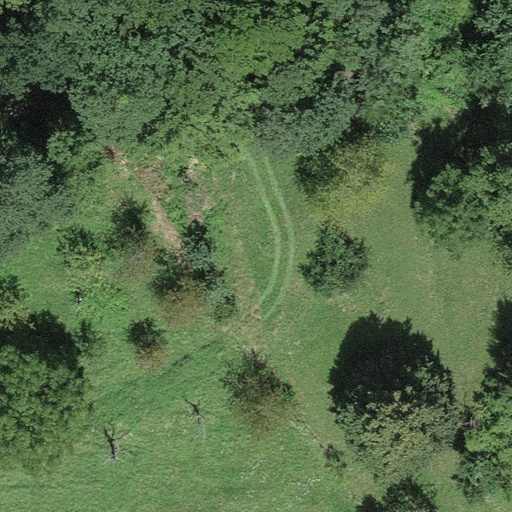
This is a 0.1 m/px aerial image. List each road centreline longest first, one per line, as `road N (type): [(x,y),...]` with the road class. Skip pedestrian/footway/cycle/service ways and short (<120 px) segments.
road 1 (track): [(230,0),(234,107),(269,177),(278,254),(242,331),(157,388),(0,438)]
road 2 (track): [(234,107),(0,106)]
